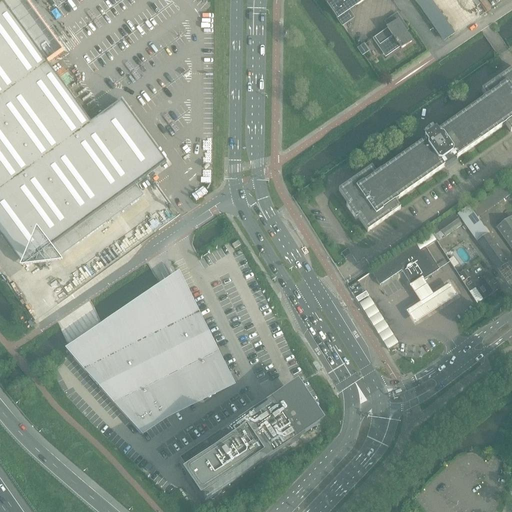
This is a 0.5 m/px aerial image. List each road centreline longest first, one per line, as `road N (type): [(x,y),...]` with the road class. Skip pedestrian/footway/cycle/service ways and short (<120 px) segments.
road 1 (secondary): [(235,193),(346,383),(352,407)]
road 2 (residential): [(42,325),(235,193)]
road 3 (secondary): [(381,397),(273,217)]
road 4 (secondary): [(237,0),(235,193)]
road 5 (secondary): [(258,180),(260,0)]
road 6 (unclassified): [(511,313),(433,371),(381,397)]
road 7 (unclassified): [(382,412),(417,400),(511,333)]
road 8 (motorway): [(109,511),(0,409)]
road 9 (secondary): [(352,407),(344,441),(279,511)]
road 10 (secondary): [(310,511),(372,446),(382,412)]
